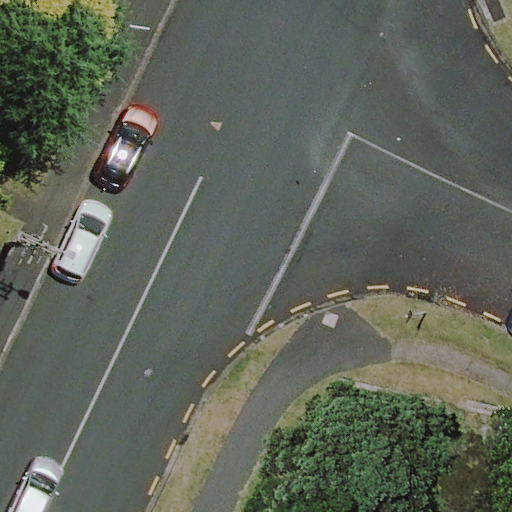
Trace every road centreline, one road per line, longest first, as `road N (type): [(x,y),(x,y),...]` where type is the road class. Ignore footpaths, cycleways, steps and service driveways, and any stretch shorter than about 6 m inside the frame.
road 1 (residential): [(247,83),(41,511)]
road 2 (residential): [(247,83),(511,209)]
